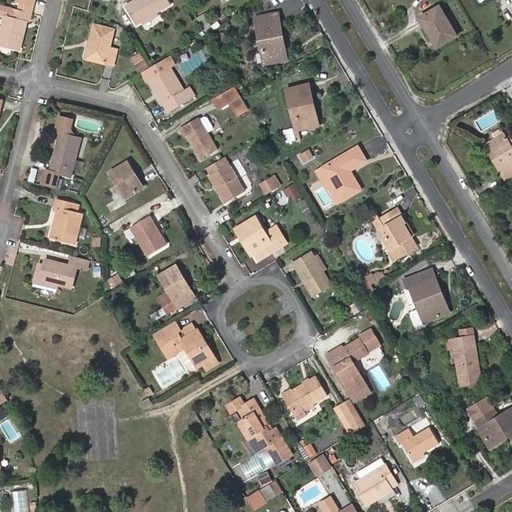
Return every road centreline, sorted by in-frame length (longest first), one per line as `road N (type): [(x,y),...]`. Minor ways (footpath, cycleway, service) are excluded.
road 1 (residential): [(36,83),(138,113),(240,287)]
road 2 (residential): [(240,287),(266,272),(279,276),(305,320),(303,335),(257,363),(243,359),(217,314),(221,299)]
road 3 (residential): [(398,137),(511,327)]
road 4 (residential): [(511,271),(423,121)]
road 5 (residential): [(315,0),(398,137)]
road 6 (residential): [(36,83),(0,233)]
road 7 (residential): [(423,121),(350,0)]
